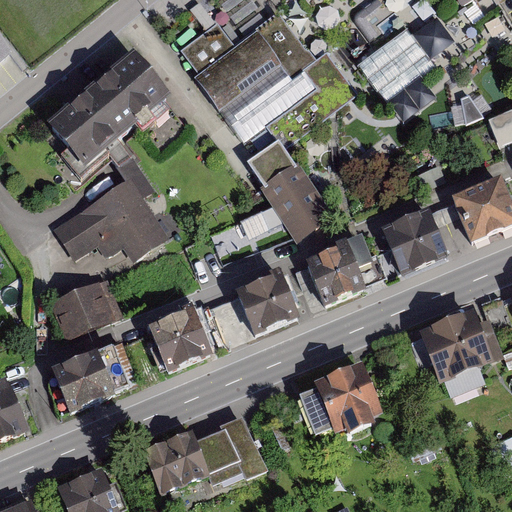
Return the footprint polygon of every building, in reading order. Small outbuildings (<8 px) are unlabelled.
[(249,0),(238,0),(230,8),(247,26),(261,12),(249,0)] [(479,0),(457,0),(464,10),(479,0)] [(398,31),(392,7),(363,13),(368,37),(398,31)] [(323,67),(290,21),(249,50),(233,27),(188,59),(257,155),(281,138),(295,157),(371,103),(338,56),(323,67)] [(443,77),(415,39),(366,73),(394,112),(443,77)] [(155,64),(75,122),(115,177),(122,172),(137,162),(195,120),(155,64)] [(455,104),(456,125),(486,124),(486,103),(455,104)] [(511,116),(491,126),(501,151),(511,146),(511,116)] [(137,162),(122,172),(131,185),(54,240),(76,271),(108,248),(119,264),(132,255),(143,270),(182,242),(152,202),(161,196),(137,162)] [(311,170),(271,195),(307,255),(348,230),(311,170)] [(511,190),(476,204),(491,246),(511,238),(511,190)] [(396,236),(415,277),(468,252),(449,212),(396,236)] [(273,214),(212,240),(220,258),(280,233),(273,214)] [(336,266),(351,306),(394,291),(380,250),(336,266)] [(250,302),(268,344),(326,318),(308,277),(250,302)] [(109,284),(57,312),(79,352),(131,325),(109,284)] [(168,340),(188,382),(233,360),(213,318),(168,340)] [(493,324),(436,342),(453,394),(510,376),(493,324)] [(74,378),(95,423),(147,400),(127,354),(74,378)] [(380,376),(310,402),(327,454),(397,428),(380,376)] [(0,407),(0,448),(4,458),(57,436),(37,391),(0,407)] [(247,426),(160,458),(179,510),(267,478),(247,426)] [(128,511),(117,478),(70,494),(76,511),(128,511)]
